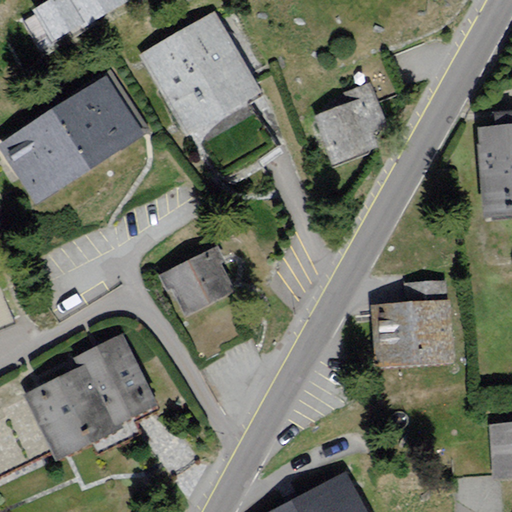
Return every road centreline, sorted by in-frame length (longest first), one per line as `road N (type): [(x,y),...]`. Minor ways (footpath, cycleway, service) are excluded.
road 1 (tertiary): [(243,467),(502,0)]
road 2 (residential): [(243,467),(141,312),(123,301),(0,365)]
